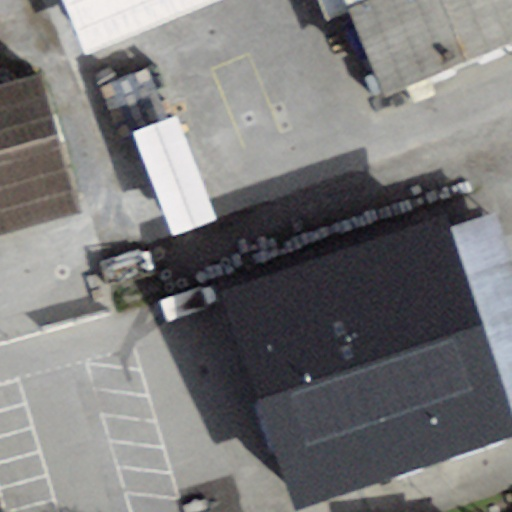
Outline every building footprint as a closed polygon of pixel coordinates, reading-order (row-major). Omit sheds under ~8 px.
[(511,0),(58,0),(82,56),(220,0),(343,0),(386,103),(511,52),(511,0)] [(43,77),(0,88),(0,237),(84,214),(43,77)] [(218,235),(177,124),(159,131),(142,85),(91,103),(108,150),(133,140),(174,251),(218,235)] [(511,271),(494,217),(451,231),(511,409),(511,271)] [(446,218),(221,296),(294,509),(511,434),(511,409),(451,231),(446,218)]
